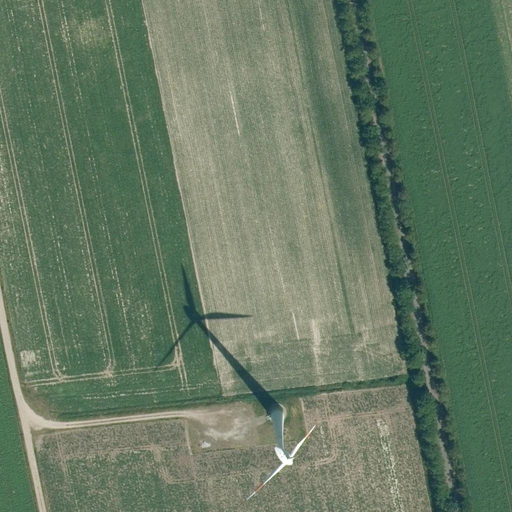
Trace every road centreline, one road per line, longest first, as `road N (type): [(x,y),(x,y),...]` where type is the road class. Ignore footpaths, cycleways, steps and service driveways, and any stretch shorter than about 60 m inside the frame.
road 1 (unclassified): [(459,511),(356,0)]
road 2 (track): [(0,294),(44,511)]
road 3 (track): [(229,423),(182,413),(27,429)]
